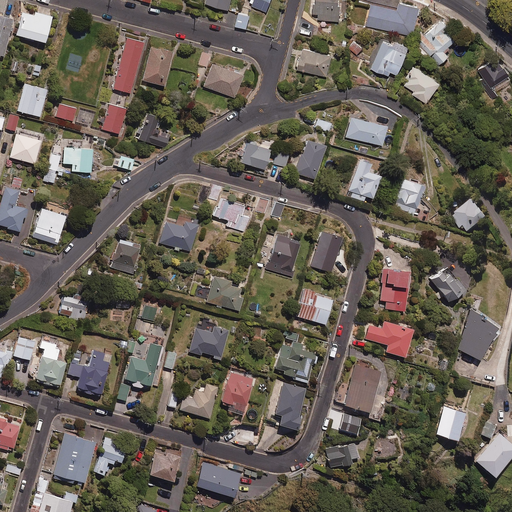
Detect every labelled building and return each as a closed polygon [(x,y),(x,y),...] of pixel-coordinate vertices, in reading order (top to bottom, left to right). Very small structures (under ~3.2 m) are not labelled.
[(231,0),(206,0),(205,3),(229,10),(231,0)] [(271,0),(254,0),(252,6),(267,12),(271,0)] [(338,0),(312,0),(312,14),(319,14),(318,21),(338,21),(338,0)] [(418,7),(398,3),(396,10),(370,4),(365,25),(412,36),(418,7)] [(34,15),(23,12),(16,35),(46,43),(53,17),(35,12),(34,15)] [(250,15),(240,12),(236,25),(247,28),(250,15)] [(14,20),(0,16),(0,57),(0,55),(4,56),(14,20)] [(458,39),(441,20),(424,35),(419,30),(412,36),(439,65),(448,57),(444,52),(458,39)] [(144,43),(127,38),(113,89),(130,94),(144,43)] [(394,44),(383,39),(370,69),(388,76),(389,72),(397,75),(408,48),(394,42),(394,44)] [(362,48),(353,42),(348,48),(357,55),(362,48)] [(173,53),(151,47),(143,80),(165,86),(173,53)] [(331,55),(302,48),(296,69),(326,76),(331,55)] [(210,54),(203,52),(199,64),(206,66),(210,54)] [(508,75),(495,57),(478,70),(491,88),(508,75)] [(243,76),(213,64),(204,86),(235,98),(243,76)] [(41,66),(35,65),(32,76),(38,77),(41,66)] [(439,84),(413,67),(401,84),(413,92),(412,94),(426,104),(439,84)] [(47,90),(24,84),(17,111),(40,117),(47,90)] [(76,109),(59,104),(56,117),(73,121),(76,109)] [(126,109),(109,104),(102,129),(119,134),(126,109)] [(95,112),(83,109),(80,123),(92,126),(95,112)] [(19,116),(9,114),(6,129),(15,131),(19,116)] [(161,118),(147,114),(139,140),(166,148),(170,134),(157,130),(161,118)] [(330,124),(317,119),(315,127),(328,131),(330,124)] [(385,127),(349,119),(345,138),(381,146),(385,127)] [(41,141),(16,134),(10,157),(35,164),(41,141)] [(274,144),(262,140),(261,145),(249,141),(242,163),(266,170),(274,144)] [(326,146),(308,140),(297,174),(315,180),(326,146)] [(93,150),(64,147),(63,163),(72,164),(72,171),(91,173),(93,150)] [(61,155),(52,153),(44,180),(53,183),(61,155)] [(289,157),(276,154),(274,164),(287,167),(289,157)] [(135,160),(120,155),(117,167),(132,171),(135,160)] [(372,164),(359,160),(346,195),(364,201),(366,196),(374,199),(381,177),(369,172),(372,164)] [(22,179),(13,177),(11,185),(20,187),(22,179)] [(423,187),(401,178),(390,208),(412,217),(423,187)] [(221,186),(212,184),(207,198),(217,201),(221,186)] [(0,205),(0,225),(20,232),(24,217),(26,218),(29,209),(15,205),(20,191),(6,187),(0,205)] [(269,200),(253,195),(249,209),(265,214),(269,200)] [(245,206),(222,199),(219,207),(216,206),(212,215),(228,221),(226,226),(244,232),(249,218),(242,215),(245,206)] [(284,205),(276,202),(272,215),(280,217),(284,205)] [(468,234),(488,222),(482,212),(481,213),(474,202),(451,215),(459,229),(463,226),(468,234)] [(66,216),(41,208),(32,236),(57,244),(66,216)] [(184,226),(166,221),(160,242),(191,251),(198,225),(185,221),(184,226)] [(342,238),(322,232),(311,266),(331,273),(342,238)] [(292,238),(278,234),(267,270),(293,278),(303,244),(291,240),(292,238)] [(141,246),(119,239),(110,268),(134,275),(137,266),(135,265),(141,246)] [(465,290),(446,267),(429,281),(438,292),(434,294),(438,299),(443,295),(450,303),(465,290)] [(409,272),(383,269),(380,309),(406,311),(409,272)] [(231,282),(214,277),(207,302),(240,311),(243,298),(239,297),(241,289),(230,286),(231,282)] [(315,292),(304,289),(296,316),(326,325),(333,300),(314,295),(315,292)] [(74,294),(73,298),(64,295),(59,314),(84,320),(90,298),(74,294)] [(493,329),(468,310),(455,349),(480,360),(493,329)] [(414,330),(383,321),(380,329),(370,325),(366,339),(388,345),(386,352),(406,358),(414,330)] [(229,331),(215,327),(213,334),(196,329),(190,352),(201,355),(202,352),(221,358),(229,331)] [(293,341),(298,343),(300,335),(284,330),(283,335),(285,336),(285,339),(293,341)] [(35,341),(19,337),(14,356),(30,360),(35,341)] [(55,349),(56,345),(41,341),(39,348),(44,349),(35,381),(60,387),(66,363),(57,361),(59,350),(55,349)] [(136,343),(129,341),(126,351),(133,353),(136,343)] [(298,343),(293,341),(291,347),(283,345),(276,368),(286,371),(284,376),(307,383),(313,363),(315,364),(318,355),(306,351),(307,346),(298,343)] [(163,347),(150,343),(145,361),(131,356),(124,381),(150,389),(163,347)] [(81,352),(74,350),(68,374),(80,377),(77,390),(102,396),(110,363),(91,358),(89,367),(78,365),(81,352)] [(177,353),(168,351),(164,367),(172,369),(177,353)] [(382,372),(356,365),(345,406),(371,413),(382,372)] [(224,403),(223,405),(228,407),(227,410),(243,415),(254,379),(230,372),(221,402),(224,403)] [(306,388),(283,382),(276,414),(282,416),(280,425),(298,430),(301,416),(299,416),(306,388)] [(130,386),(122,384),(118,399),(126,401),(130,386)] [(218,387),(206,384),(204,393),(195,391),(193,399),(184,397),(180,411),(210,419),(218,387)] [(180,394),(171,391),(167,407),(176,409),(180,394)] [(463,427),(465,428),(467,421),(465,421),(467,412),(444,406),(436,435),(459,441),(463,427)] [(4,419),(0,418),(0,447),(13,451),(20,425),(4,421),(4,419)] [(496,426),(488,422),(483,435),(491,438),(496,426)] [(511,458),(511,443),(499,433),(476,462),(496,478),(511,458)] [(64,434),(52,478),(73,484),(74,480),(85,483),(96,443),(64,434)] [(95,472),(105,475),(108,467),(107,467),(108,463),(113,464),(115,461),(122,463),(127,446),(104,439),(95,472)] [(359,458),(356,444),(340,447),(339,445),(325,448),(329,467),(343,464),(343,466),(353,464),(352,459),(359,458)] [(168,456),(155,453),(150,476),(174,482),(181,457),(168,454),(168,456)] [(242,473),(204,462),(197,486),(234,498),(242,473)] [(8,463),(6,471),(20,475),(22,467),(8,463)] [(40,479),(32,505),(40,507),(47,481),(40,479)] [(70,511),(73,503),(45,494),(39,511),(70,511)]
